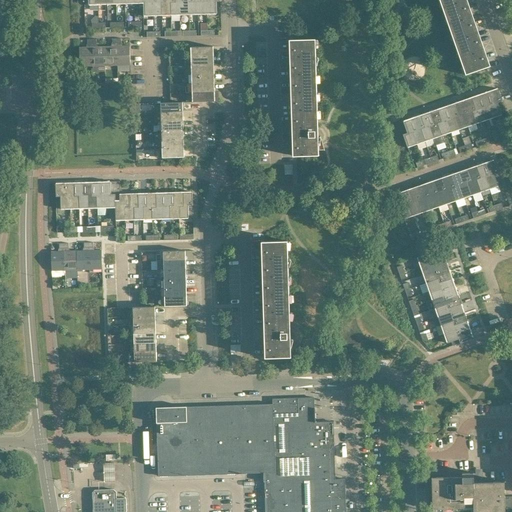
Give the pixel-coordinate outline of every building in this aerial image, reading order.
[(157,16),(156,0),(143,0),(143,3),(144,16),(157,16)] [(166,15),(165,0),(156,0),(157,16),(166,15)] [(175,15),(174,0),(165,0),(166,15),(175,15)] [(184,15),(183,0),(174,0),(175,15),(184,15)] [(194,15),(193,0),(183,0),(184,15),(194,15)] [(203,14),(202,0),(193,0),(194,15),(203,14)] [(212,14),(211,0),(202,0),(203,14),(212,14)] [(221,1),(220,0),(211,0),(212,14),(217,14),(217,2),(221,1)] [(487,68),(463,0),(439,0),(466,74),(465,74),(466,75),(470,73),(470,74),(487,68)] [(118,66),(117,38),(113,39),(113,44),(114,44),(114,46),(104,47),(105,66),(118,66)] [(130,65),(130,46),(120,46),(120,43),(121,43),(121,38),(117,38),(118,66),(130,65)] [(92,66),(92,39),(88,39),(88,44),(89,44),(89,47),(79,47),(80,67),(92,66)] [(105,66),(104,47),(96,47),(95,44),(97,44),(96,39),(92,39),(92,66),(105,66)] [(319,137),(315,40),(316,40),(316,39),(311,40),(311,39),(293,39),(297,157),(319,155),(318,151),(324,151),(325,150),(321,136),(321,137),(319,137)] [(213,46),(191,47),(192,57),(214,56),(213,46)] [(214,65),(214,56),(192,57),(192,66),(214,65)] [(214,74),(214,65),(192,66),(192,75),(214,74)] [(214,83),(214,74),(192,75),(192,83),(214,83)] [(215,92),(214,83),(192,83),(193,92),(215,92)] [(502,101),(498,89),(489,92),(493,104),(489,105),(494,118),(502,115),(498,103),(502,101)] [(215,101),(215,92),(193,92),(193,102),(215,101)] [(489,92),(481,95),(485,107),(481,108),(485,121),(487,127),(496,124),(494,118),(489,105),(493,104),(489,92)] [(485,107),(481,95),(472,97),(476,110),(472,111),(476,124),(485,121),(481,108),(485,107)] [(476,110),(472,97),(463,100),(468,113),(463,114),(468,127),(476,124),(472,111),(476,110)] [(468,113),(463,100),(455,103),(459,116),(455,117),(459,130),(468,127),(463,114),(468,113)] [(183,112),(183,102),(161,103),(161,113),(183,112)] [(459,116),(455,103),(446,106),(451,119),(446,120),(451,133),(459,130),(455,117),(459,116)] [(451,119),(446,106),(438,109),(442,122),(438,123),(442,135),(451,133),(446,120),(451,119)] [(442,122),(438,109),(429,112),(434,124),(429,126),(434,138),(436,145),(445,142),(442,135),(438,123),(442,122)] [(183,121),(183,112),(161,113),(161,122),(183,121)] [(434,124),(429,112),(421,115),(425,127),(421,129),(425,141),(434,138),(429,126),(434,124)] [(425,127),(421,115),(412,118),(417,130),(412,132),(417,144),(425,141),(421,129),(425,127)] [(417,130),(412,118),(403,121),(407,133),(403,134),(408,147),(417,144),(412,132),(417,130)] [(184,130),(183,121),(161,122),(161,131),(184,130)] [(184,139),(184,130),(161,131),(162,140),(184,139)] [(184,148),(184,139),(162,140),(162,148),(184,148)] [(184,157),(184,148),(162,148),(162,158),(184,157)] [(494,160),(485,163),(489,175),(485,177),(489,189),(498,186),(498,185),(502,184),(494,160)] [(489,175),(485,163),(476,166),(480,178),(476,180),(481,192),(489,189),(485,177),(489,175)] [(284,165),(285,175),(292,175),(292,164),(284,165)] [(480,178),(476,166),(468,169),(472,181),(468,183),(472,195),(481,192),(476,180),(480,178)] [(472,181),(468,169),(459,172),(463,184),(459,186),(464,198),(472,195),(468,183),(472,181)] [(463,184),(459,172),(451,175),(455,187),(451,189),(455,201),(464,198),(459,186),(463,184)] [(455,187),(451,175),(442,178),(446,190),(442,192),(447,204),(455,201),(451,189),(455,187)] [(446,190),(442,178),(434,181),(438,193),(434,195),(438,207),(447,204),(442,192),(446,190)] [(438,193),(434,181),(425,184),(429,196),(425,198),(430,210),(438,207),(434,195),(438,193)] [(93,195),(92,182),(83,183),(84,196),(88,195),(88,208),(97,208),(97,195),(93,195)] [(102,195),(101,182),(92,182),(93,195),(97,195),(97,208),(106,208),(106,195),(102,195)] [(111,195),(110,182),(101,182),(102,195),(106,195),(106,208),(115,207),(114,195),(111,195)] [(129,207),(129,194),(120,195),(120,182),(110,182),(111,195),(114,195),(115,207),(116,220),(125,220),(125,207),(129,207)] [(66,196),(65,183),(56,184),(56,197),(60,197),(61,209),(70,209),(70,196),(66,196)] [(75,196),(74,183),(65,183),(66,196),(70,196),(70,209),(79,209),(79,196),(75,196)] [(84,196),(83,183),(74,183),(75,196),(79,196),(79,209),(88,208),(88,195),(84,196)] [(429,196),(425,184),(417,187),(421,199),(417,200),(421,213),(430,210),(425,198),(429,196)] [(421,199),(417,187),(408,190),(412,202),(408,203),(412,216),(421,213),(417,200),(421,199)] [(412,202),(408,190),(399,193),(403,205),(399,206),(403,219),(412,216),(408,203),(412,202)] [(193,218),(192,205),(192,192),(183,193),(183,205),(179,205),(179,218),(193,218)] [(156,206),(156,193),(147,194),(147,206),(143,207),(143,219),(152,219),(152,206),(156,206)] [(165,206),(165,193),(156,193),(156,206),(152,206),(152,219),(161,219),(161,206),(165,206)] [(174,206),(174,193),(165,193),(165,206),(161,206),(161,219),(170,219),(170,206),(174,206)] [(183,205),(183,193),(174,193),(174,206),(170,206),(170,219),(179,218),(179,205),(183,205)] [(138,207),(138,194),(129,194),(129,207),(125,207),(125,220),(134,220),(134,207),(138,207)] [(147,206),(147,194),(138,194),(138,207),(134,207),(134,220),(143,219),(143,207),(147,206)] [(290,339),(287,242),(287,241),(283,241),(283,240),(265,241),(269,358),(287,358),(287,357),(291,357),(291,356),(291,352),(296,352),(297,352),(293,338),(292,338),(292,339),(290,339)] [(89,270),(88,243),(84,243),(84,248),(85,248),(85,251),(76,251),(77,270),(89,270)] [(102,269),(101,250),(92,251),(92,248),(93,248),(93,243),(88,243),(89,270),(102,269)] [(60,252),(51,252),(52,271),(52,277),(57,277),(61,275),(64,275),(64,270),(64,244),(59,244),(59,249),(60,249),(60,252)] [(68,244),(64,244),(64,270),(77,270),(76,251),(67,252),(67,249),(68,249),(68,244)] [(185,260),(185,251),(162,251),(163,261),(185,260)] [(446,261),(443,253),(431,257),(430,252),(417,257),(420,266),(432,262),(434,266),(446,261)] [(185,269),(185,260),(163,261),(157,261),(157,270),(160,270),(163,270),(185,269)] [(449,270),(446,261),(434,266),(432,262),(420,266),(423,274),(435,270),(437,274),(449,270)] [(186,278),(185,269),(163,270),(163,279),(186,278)] [(452,278),(449,270),(437,274),(435,270),(423,274),(426,283),(438,279),(440,283),(452,278)] [(186,287),(186,278),(163,279),(164,288),(186,287)] [(455,287),(452,278),(440,283),(438,279),(426,283),(429,291),(441,287),(443,291),(455,287)] [(186,296),(186,287),(164,288),(164,296),(186,296)] [(458,295),(455,287),(443,291),(441,287),(429,291),(432,300),(444,295),(446,300),(458,295)] [(461,304),(458,295),(446,300),(444,295),(432,300),(435,308),(447,304),(449,308),(461,304)] [(187,305),(186,296),(164,296),(164,306),(187,305)] [(464,312),(461,304),(449,308),(447,304),(435,308),(438,317),(450,312),(452,317),(464,312)] [(155,316),(155,306),(132,307),(133,317),(155,316)] [(467,321),(464,312),(452,317),(450,312),(438,317),(441,325),(453,321),(455,325),(467,321)] [(156,325),(155,316),(133,317),(133,326),(156,325)] [(470,330),(467,321),(455,325),(453,321),(441,325),(444,333),(456,329),(458,334),(470,330)] [(156,334),(156,325),(133,326),(128,326),(129,335),(134,335),(156,334)] [(473,338),(470,330),(458,334),(456,329),(444,333),(447,342),(451,341),(452,345),(460,343),(473,338)] [(156,343),(156,334),(134,335),(134,344),(156,343)] [(157,352),(156,343),(134,344),(134,352),(135,353),(157,352)] [(241,353),(240,347),(240,345),(230,345),(231,353),(241,353)] [(157,361),(157,352),(135,353),(134,352),(129,352),(129,362),(157,361)] [(345,511),(344,479),(335,479),(333,421),(314,422),(313,416),(313,411),(313,408),(314,408),(314,397),(273,399),(273,404),(156,407),(158,476),(264,473),(264,477),(264,481),(265,511),(345,511)] [(504,482),(493,482),(480,483),(480,474),(473,475),(473,473),(462,473),(462,479),(443,480),(443,477),(432,478),(433,506),(473,505),(474,511),(505,510),(505,509),(511,508),(511,496),(505,497),(504,482)] [(126,511),(126,499),(124,499),(121,499),(116,499),(116,492),(114,490),(95,491),(93,493),(93,511),(126,511)]
